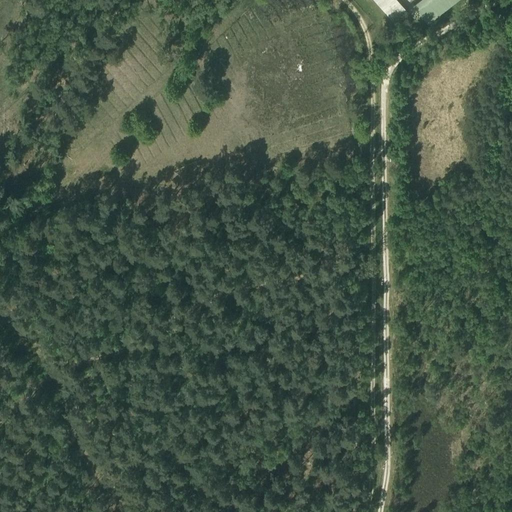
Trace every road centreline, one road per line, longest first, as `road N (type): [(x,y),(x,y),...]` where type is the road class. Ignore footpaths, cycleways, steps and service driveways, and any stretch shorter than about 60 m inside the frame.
road 1 (unknown): [(356,511),(365,455),(363,279),(325,230),(272,197),(219,179),(174,190),(106,190),(21,217),(0,234)]
road 2 (track): [(0,420),(47,376),(132,347),(204,301),(324,267),(345,253),(370,215)]
road 3 (track): [(370,215),(371,436),(363,511)]
road 4 (track): [(344,0),(365,45),(370,142)]
